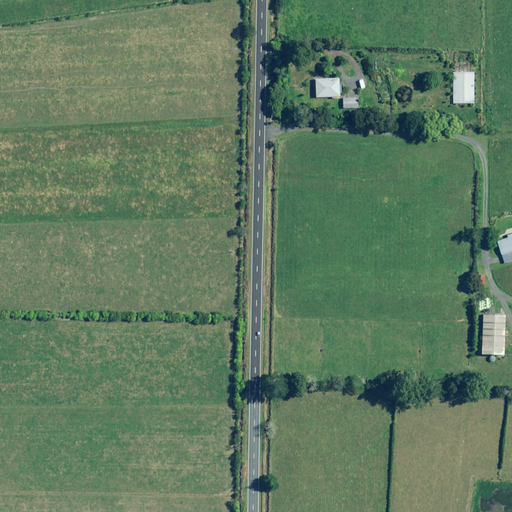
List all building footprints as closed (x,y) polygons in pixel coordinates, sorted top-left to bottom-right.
[(474,103),(474,72),(453,72),(453,103),(474,103)] [(339,96),(339,78),(315,79),(316,97),(339,96)] [(358,108),(358,98),(343,98),(343,108),(358,108)] [(511,234),(507,236),(507,238),(497,241),(504,264),(511,261),(511,255),(511,252),(511,251),(511,234)] [(505,316),(483,315),(481,354),(504,355),(505,316)]
